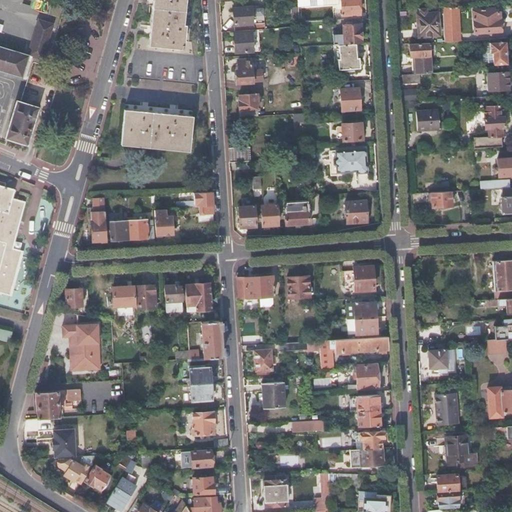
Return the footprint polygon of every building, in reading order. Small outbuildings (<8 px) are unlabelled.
[(153,0),(148,45),(183,49),(185,25),(182,24),(184,0),(153,0)] [(298,0),(299,6),(301,6),(302,22),(337,20),(336,9),(339,9),(339,3),(342,3),(343,15),(360,14),(358,0),(298,0)] [(413,1),(413,8),(419,8),(427,7),(427,0),(413,1)] [(460,4),(442,4),(444,40),(461,39),(460,4)] [(233,7),(235,31),(254,29),(252,6),(233,7)] [(428,14),(427,7),(419,8),(419,15),(417,15),(418,36),(439,35),(438,13),(428,14)] [(495,13),(495,9),(473,10),(475,33),(501,32),(500,13),(495,13)] [(43,59),(53,24),(39,20),(28,55),(0,46),(0,70),(21,77),(27,61),(30,62),(32,56),(43,59)] [(356,44),(362,43),(361,24),(343,25),(344,44),(356,44)] [(235,53),(253,52),(252,32),(234,33),(235,53)] [(506,41),(490,42),(490,46),(483,47),(483,63),(494,62),(494,64),(507,64),(506,41)] [(429,42),(410,44),(410,57),(414,57),(415,73),(418,73),(431,72),(429,42)] [(357,57),(356,44),(344,44),(339,45),(339,58),(338,59),(339,69),(344,69),(344,72),(354,72),(354,68),(360,68),(360,67),(362,65),(361,61),(359,59),(359,57),(357,57)] [(237,82),(261,81),(261,70),(250,70),(250,61),(239,61),(239,71),(237,71),(237,82)] [(509,89),(508,72),(487,73),(488,90),(509,89)] [(415,73),(401,74),(402,84),(419,83),(418,73),(415,73)] [(361,110),(359,88),(341,89),(342,111),(361,110)] [(417,88),(403,88),(403,100),(417,100),(417,88)] [(238,100),(239,117),(259,116),(258,94),(239,94),(240,100),(238,100)] [(5,138),(26,145),(38,107),(16,100),(5,138)] [(488,128),(490,147),(503,146),(501,128),(504,127),(504,117),(500,117),(500,106),(484,107),(485,128),(488,128)] [(120,144),(190,150),(192,116),(124,110),(120,144)] [(439,129),(438,110),(416,111),(417,131),(439,129)] [(306,120),(305,113),(293,114),(294,122),(306,122),(306,120)] [(362,140),(361,122),(342,123),(342,141),(362,140)] [(485,141),(484,134),(472,136),(473,143),(485,141)] [(250,147),(229,148),(230,162),(251,161),(250,147)] [(366,172),(365,148),(335,150),(336,155),(333,157),(333,163),(336,165),(336,170),(355,169),(355,172),(366,172)] [(511,174),(511,157),(497,158),(498,176),(511,174)] [(261,177),(253,177),(254,190),(261,190),(261,177)] [(13,248),(25,201),(14,198),(17,189),(7,186),(8,182),(0,179),(0,292),(10,295),(21,250),(13,248)] [(494,182),(494,188),(501,188),(510,187),(509,179),(494,180),(494,182)] [(511,195),(511,187),(510,187),(501,188),(501,196),(511,195)] [(213,213),(212,191),(194,192),(194,200),(187,201),(187,206),(199,206),(200,213),(213,213)] [(451,191),(431,192),(432,206),(451,206),(451,191)] [(511,195),(501,196),(502,213),(511,212),(511,195)] [(308,223),(307,200),(286,202),(285,205),(286,224),(308,223)] [(346,223),(367,222),(366,201),(345,202),(346,223)] [(278,225),(277,204),(261,205),(262,226),(278,225)] [(240,227),(256,227),(255,206),(239,207),(240,227)] [(92,240),(106,240),(105,220),(105,210),(91,211),(92,240)] [(162,234),(172,234),(172,216),(169,216),(168,211),(155,211),(156,231),(161,231),(162,234)] [(213,221),(213,213),(200,213),(198,214),(198,222),(213,221)] [(128,217),(127,217),(123,217),(123,220),(109,220),(110,239),(129,238),(128,217)] [(128,217),(129,238),(147,237),(148,239),(154,239),(153,221),(148,221),(147,219),(134,219),(134,217),(128,217)] [(320,218),(311,218),(312,233),(320,232),(320,218)] [(511,259),(493,260),(494,299),(511,297),(511,259)] [(374,289),(372,266),(354,266),(354,270),(342,270),(343,291),(374,289)] [(259,276),(260,297),(274,296),(273,275),(259,276)] [(237,277),(238,298),(260,297),(259,276),(237,277)] [(310,297),(309,276),(287,277),(289,298),(310,297)] [(184,284),(186,310),(189,310),(189,311),(196,310),(195,311),(211,310),(209,282),(194,283),(194,284),(184,284)] [(134,285),(135,305),(146,304),(147,308),(155,308),(153,284),(134,285)] [(175,284),(164,285),(166,311),(181,310),(180,285),(176,286),(175,284)] [(113,306),(135,305),(134,285),(112,286),(112,288),(113,305),(113,306)] [(113,305),(112,288),(100,289),(100,305),(113,305)] [(66,307),(81,306),(80,289),(65,290),(66,307)] [(486,299),(477,300),(477,307),(506,305),(507,313),(511,312),(511,297),(494,299),(487,299),(486,299)] [(353,303),(354,318),(376,317),(375,302),(353,303)] [(423,316),(437,315),(436,308),(422,308),(423,316)] [(376,317),(354,318),(355,333),(376,331),(376,317)] [(204,358),(222,357),(219,320),(201,321),(203,358),(204,358)] [(97,321),(60,323),(61,337),(69,337),(70,370),(99,369),(97,321)] [(507,338),(511,337),(511,324),(493,326),(494,339),(497,339),(507,338)] [(0,339),(10,342),(12,331),(0,328),(0,339)] [(385,348),(387,348),(387,336),(332,339),(333,352),(379,349),(379,351),(386,350),(385,348)] [(497,339),(497,352),(508,352),(507,338),(497,339)] [(320,340),(321,364),(334,363),(333,352),(332,339),(320,340)] [(494,339),(487,340),(487,353),(497,352),(497,339),(494,339)] [(309,349),(308,341),(285,342),(278,343),(279,351),(309,349)] [(453,370),(452,348),(427,350),(428,367),(438,367),(438,371),(453,370)] [(189,350),(189,359),(199,358),(198,349),(189,350)] [(271,350),(255,351),(256,369),(259,369),(260,373),(272,372),(272,368),(271,362),(275,361),(275,358),(271,358),(271,350)] [(187,359),(189,384),(210,382),(209,366),(205,366),(204,358),(203,358),(199,358),(189,359),(187,359)] [(358,387),(377,386),(375,364),(356,365),(358,387)] [(210,382),(189,384),(190,399),(211,398),(210,382)] [(284,406),(282,382),(261,383),(263,407),(284,406)] [(487,387),(489,417),(501,416),(501,410),(511,409),(511,388),(500,389),(499,386),(487,387)] [(37,419),(62,417),(62,404),(58,404),(58,399),(67,398),(66,390),(35,392),(37,419)] [(434,394),(437,424),(458,423),(456,393),(434,394)] [(357,411),(378,410),(377,395),(356,396),(357,411)] [(379,425),(378,410),(357,411),(358,426),(379,425)] [(212,423),(212,411),(192,412),(192,424),(191,424),(192,433),(212,433),(211,423),(212,423)] [(306,420),(290,421),(290,432),(306,431),(306,420)] [(325,420),(307,421),(307,430),(325,429),(325,420)] [(511,425),(487,427),(488,441),(496,441),(496,433),(507,433),(507,438),(511,438),(511,425)] [(72,426),(50,427),(51,455),(73,454),(72,426)] [(136,431),(127,431),(127,439),(135,440),(136,431)] [(356,438),(357,448),(360,448),(381,447),(380,437),(382,437),(382,431),(356,432),(352,435),(352,436),(356,438)] [(457,466),(475,464),(476,453),(467,453),(466,435),(447,436),(449,461),(457,460),(457,466)] [(214,447),(227,446),(227,438),(213,438),(214,447)] [(381,447),(360,448),(361,467),(368,467),(368,464),(382,463),(381,447)] [(210,450),(190,451),(191,466),(211,465),(210,450)] [(142,468),(151,467),(150,451),(141,451),(142,468)] [(119,463),(125,468),(133,455),(124,455),(119,463)] [(74,479),(80,483),(94,459),(91,457),(89,460),(86,458),(82,465),(73,460),(64,474),(73,480),(74,479)] [(93,485),(100,489),(111,471),(105,467),(103,469),(101,467),(99,469),(93,465),(84,480),(92,485),(93,485)] [(358,473),(338,473),(338,482),(357,483),(358,473)] [(437,475),(437,491),(458,489),(457,474),(437,475)] [(276,475),(264,475),(264,481),(263,481),(264,506),(287,505),(286,479),(276,479),(276,475)] [(322,510),(329,510),(330,510),(328,475),(320,475),(321,500),(322,509),(322,510)] [(211,483),(211,477),(191,478),(193,494),(213,492),(212,483),(211,483)] [(121,510),(130,495),(116,486),(107,501),(121,510)] [(458,489),(437,491),(438,501),(439,501),(439,506),(464,504),(464,496),(467,494),(467,489),(458,489)] [(363,497),(363,511),(380,511),(388,511),(389,494),(375,493),(375,498),(363,497)] [(511,496),(491,498),(491,505),(511,504),(511,496)] [(219,511),(219,504),(215,504),(215,497),(194,498),(195,507),(201,507),(201,511),(219,511)] [(156,511),(142,503),(137,511),(156,511)]
